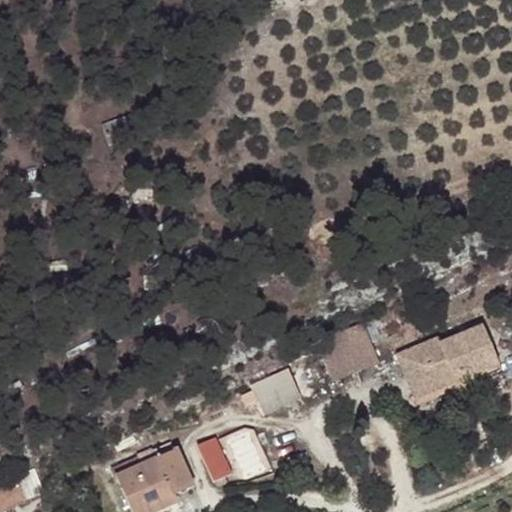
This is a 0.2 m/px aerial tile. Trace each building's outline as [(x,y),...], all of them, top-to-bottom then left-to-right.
[(328,358),(344,395),(390,375),(375,338),(328,358)] [(410,372),(418,392),(427,387),(434,405),(471,390),(477,403),(511,388),(511,379),(497,344),(455,362),(452,354),(441,359),(425,365),(410,372)] [(256,401),(268,429),(306,414),(294,385),(256,401)] [(427,387),(418,392),(431,422),(477,403),(471,390),(434,405),(427,387)] [(203,445),(221,487),(273,464),(255,422),(203,445)] [(119,487),(129,511),(166,511),(178,507),(196,500),(180,462),(119,487)] [(0,486),(0,511),(8,511),(26,505),(26,503),(44,496),(35,473),(0,486)]
